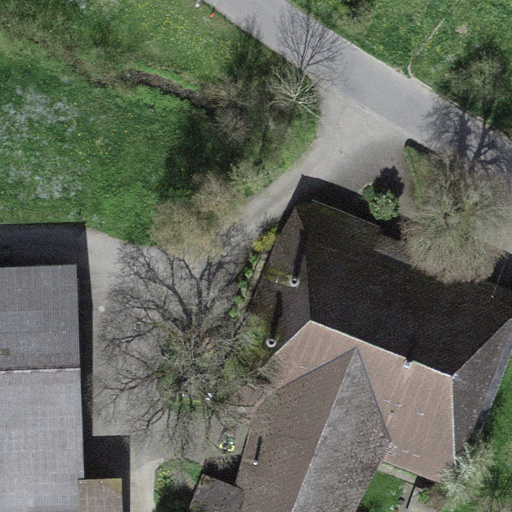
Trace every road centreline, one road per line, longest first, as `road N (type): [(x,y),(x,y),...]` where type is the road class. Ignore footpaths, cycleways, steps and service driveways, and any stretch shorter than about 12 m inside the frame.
road 1 (unknown): [(380,92),(326,169),(213,256),(180,271),(0,267)]
road 2 (unclassified): [(248,0),(511,175)]
